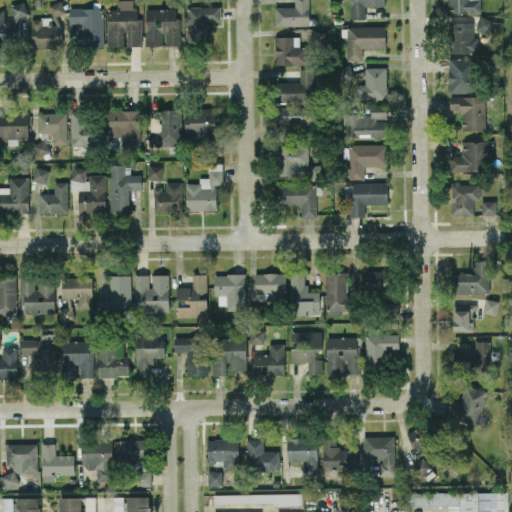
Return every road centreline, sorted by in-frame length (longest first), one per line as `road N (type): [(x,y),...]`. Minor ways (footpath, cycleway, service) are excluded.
road 1 (residential): [(504,238),(0,245)]
road 2 (residential): [(423,379),(413,395),(386,405),(0,410)]
road 3 (residential): [(418,0),(423,379)]
road 4 (residential): [(244,77),(0,80)]
road 5 (residential): [(242,0),(246,242)]
